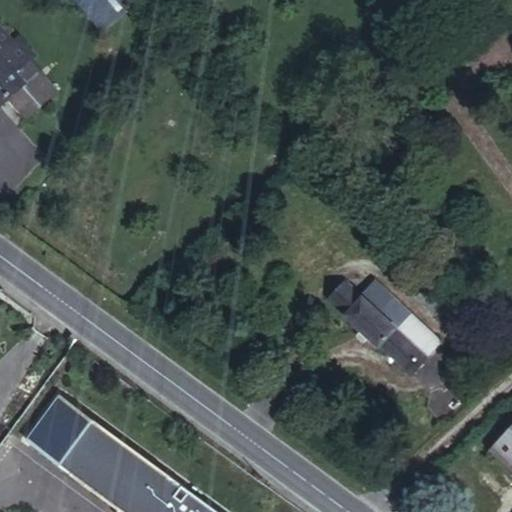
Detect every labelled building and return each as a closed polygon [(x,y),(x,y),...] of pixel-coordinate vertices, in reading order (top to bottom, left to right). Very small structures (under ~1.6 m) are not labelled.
[(131,0),(95,0),(113,17),(131,0)] [(0,99),(3,102),(8,97),(26,118),(57,90),(28,58),(34,53),(19,36),(13,41),(0,27),(0,99)] [(370,338),(411,376),(443,344),(398,303),(384,318),(346,282),(328,301),(361,329),(354,337),(363,345),(370,338)] [(139,511),(233,511),(73,395),(40,440),(139,511)] [(511,424),(481,455),(506,479),(511,474),(511,475),(511,424)]
